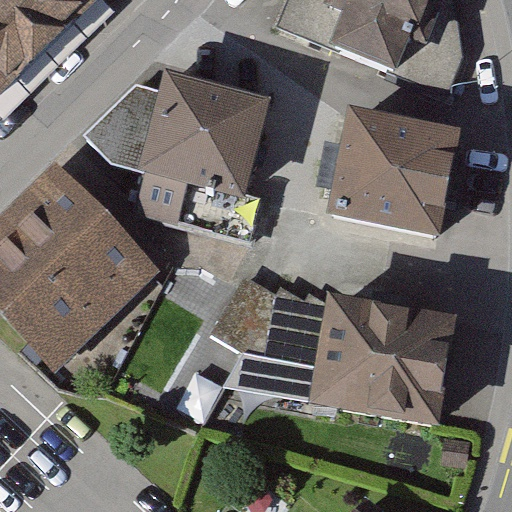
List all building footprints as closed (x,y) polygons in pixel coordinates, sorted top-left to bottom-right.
[(0,0),(0,99),(91,0),(0,0)] [(444,0),(327,0),(320,21),(337,27),(326,57),(393,83),(405,53),(421,59),(444,0)] [(140,94),(85,147),(135,184),(134,189),(242,214),(264,114),(154,89),(152,97),(140,94)] [(459,148),(344,124),(322,232),(437,256),(459,148)] [(158,279),(57,177),(0,232),(0,326),(54,381),(158,279)] [(448,336),(245,287),(230,346),(306,364),(295,407),(423,439),(448,336)]
